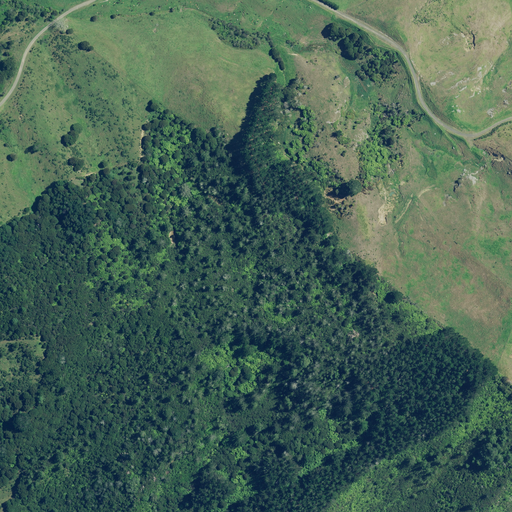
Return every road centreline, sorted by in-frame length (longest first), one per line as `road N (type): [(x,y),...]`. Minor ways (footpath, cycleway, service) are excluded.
road 1 (unknown): [(325,0),(395,38),(430,108),(443,118),(474,131),(511,112)]
road 2 (unclassified): [(0,103),(40,31),(91,0)]
